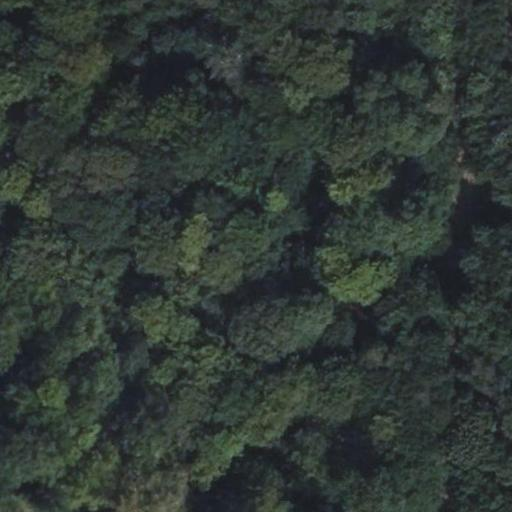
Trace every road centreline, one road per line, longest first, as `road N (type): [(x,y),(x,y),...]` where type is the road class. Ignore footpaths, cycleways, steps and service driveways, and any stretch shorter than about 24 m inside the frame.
road 1 (track): [(208,0),(430,511)]
road 2 (unknown): [(462,511),(459,0)]
